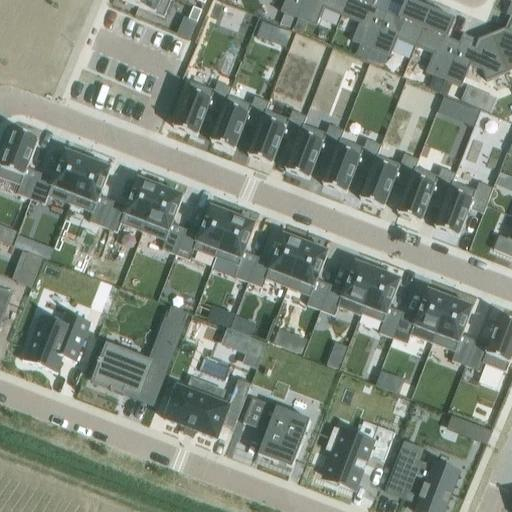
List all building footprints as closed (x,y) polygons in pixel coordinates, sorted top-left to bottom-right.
[(121,0),(121,1),(155,15),(161,0),(121,0)] [(285,0),(280,13),(298,20),(306,0),(285,0)] [(306,0),(298,20),(316,28),(324,9),(341,17),(348,0),(306,0)] [(348,0),(341,17),(359,24),(352,43),(371,51),(386,14),(374,8),(377,0),(348,0)] [(386,14),(371,51),(390,59),(397,40),(415,48),(431,11),(406,0),(398,19),(386,14)] [(193,8),(188,20),(196,24),(201,12),(193,8)] [(431,11),(415,48),(433,55),(425,74),(443,81),(459,44),(448,39),(455,21),(431,11)] [(280,25),(289,29),(293,19),(284,15),(280,25)] [(504,31),(491,36),(507,74),(511,71),(511,21),(508,32),(504,31)] [(459,44),(443,81),(461,89),(470,67),(482,71),(486,83),(507,74),(491,36),(478,41),(476,45),(461,39),(459,44)] [(187,92),(173,129),(197,138),(207,110),(221,115),(225,107),(232,89),(217,84),(210,101),(187,92)] [(221,115),(211,143),(234,152),(245,124),(259,129),(262,121),(269,104),(254,98),(248,116),(225,107),(221,115)] [(259,129),(248,158),(271,167),(282,139),(296,144),(300,136),(306,118),(292,113),(285,130),(262,121),(259,129)] [(296,144),(285,172),(309,181),(319,153),(333,158),(337,150),(344,132),(329,127),(322,144),(300,136),(296,144)] [(5,156),(0,169),(23,178),(17,195),(31,201),(40,175),(27,170),(38,142),(14,133),(9,146),(7,145),(3,155),(5,156)] [(333,158),(323,186),(346,195),(357,167),(371,173),(374,164),(381,147),(366,141),(360,159),(337,150),(333,158)] [(40,175),(31,201),(44,206),(51,189),(73,197),(87,161),(65,152),(54,180),(40,175)] [(371,173),(360,201),(383,210),(394,182),(408,187),(412,179),(418,161),(404,156),(397,173),(374,164),(371,173)] [(87,161),(73,197),(96,206),(89,223),(103,229),(113,203),(99,198),(110,170),(87,161)] [(408,187),(397,215),(421,224),(431,196),(445,201),(449,193),(456,176),(441,170),(434,187),(412,179),(408,187)] [(113,203),(103,229),(117,234),(124,217),(146,225),(160,189),(137,180),(126,208),(113,203)] [(445,201),(435,229),(458,238),(469,210),(483,216),(493,190),(478,184),(472,202),(449,193),(445,201)] [(160,189),(146,225),(168,234),(162,251),(175,256),(185,231),(172,225),(183,197),(160,189)] [(185,231),(175,256),(189,262),(196,244),(218,253),(232,217),(210,208),(199,236),(185,231)] [(232,217),(218,253),(241,262),(234,279),(248,284),(258,259),(244,253),(255,225),(232,217)] [(258,259),(248,284),(262,290),(269,272),(291,281),(305,244),(282,236),(271,264),(258,259)] [(511,242),(499,237),(493,251),(511,258),(511,242)] [(305,244),(291,281),(313,289),(306,307),(320,312),(330,286),(317,281),(327,253),(305,244)] [(16,283),(31,289),(42,259),(28,253),(16,283)] [(330,286),(320,312),(334,318),(341,300),(363,309),(377,272),(355,264),(344,292),(330,286)] [(377,272),(363,309),(386,317),(379,335),(393,340),(403,314),(389,309),(400,281),(377,272)] [(0,322),(11,294),(0,289),(0,322)] [(403,314),(393,340),(407,345),(413,328),(436,336),(450,300),(427,291),(416,319),(403,314)] [(450,300),(436,336),(458,345),(451,363),(465,368),(475,342),(462,337),(472,309),(450,300)] [(170,308),(166,319),(183,326),(188,314),(170,308)] [(23,361),(22,362),(57,375),(57,374),(56,374),(62,359),(76,365),(76,364),(75,363),(90,325),(91,326),(91,325),(64,314),(64,315),(65,316),(62,325),(40,316),(39,317),(40,318),(24,361),(23,361)] [(475,342),(465,368),(479,373),(486,356),(509,365),(511,356),(511,324),(499,319),(489,347),(475,342)] [(107,348),(94,383),(111,390),(110,392),(123,397),(125,391),(154,402),(169,362),(152,355),(149,364),(107,348)] [(176,388),(165,421),(217,441),(229,408),(220,405),(224,392),(191,379),(187,391),(176,388)] [(252,399),(243,425),(267,434),(258,457),(291,470),(310,421),(252,399)] [(333,453),(324,478),(339,484),(339,485),(354,491),(368,456),(384,462),(394,434),(378,427),(372,443),(333,428),(325,450),(333,453)] [(473,427),(469,439),(485,445),(489,433),(473,427)] [(400,455),(385,493),(405,501),(407,495),(419,499),(414,511),(444,511),(459,475),(432,464),(430,469),(419,464),(419,462),(400,455)]
